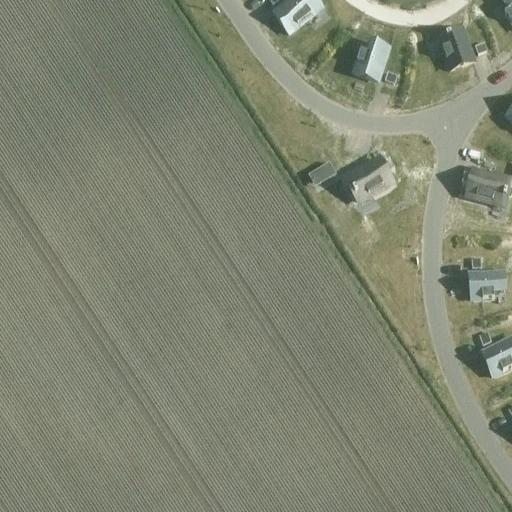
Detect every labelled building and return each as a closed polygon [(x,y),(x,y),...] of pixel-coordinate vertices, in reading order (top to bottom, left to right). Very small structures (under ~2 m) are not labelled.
[(313,0),(293,0),(274,14),(290,35),(321,11),(313,0)] [(511,0),(507,0),(503,4),(510,12),(504,17),(511,26),(511,0)] [(462,33),(437,41),(447,73),(472,65),(462,33)] [(361,55),(354,76),(378,84),(389,53),(372,47),(368,58),(361,55)] [(379,163),(346,183),(359,205),(392,186),(379,163)] [(329,167),(324,170),(330,182),(336,179),(329,167)] [(474,175),(467,200),(504,210),(511,185),(474,175)] [(503,275),(470,278),(472,304),(495,302),(494,294),(505,293),(503,275)] [(511,342),(483,354),(493,378),(511,370),(511,364),(511,362),(511,361),(511,342)]
